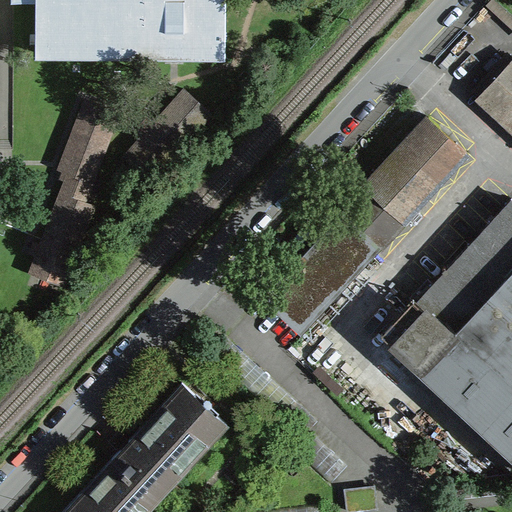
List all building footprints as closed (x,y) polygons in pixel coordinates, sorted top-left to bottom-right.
[(35,0),(35,54),(163,55),(173,56),(225,56),(225,0),(35,0)] [(511,60),(474,99),(511,137),(511,60)] [(211,111),(184,87),(154,121),(146,114),(133,129),(140,135),(123,154),(151,179),(211,111)] [(59,178),(63,179),(39,242),(33,239),(29,251),(35,254),(29,270),(66,284),(97,203),(93,202),(102,179),(95,177),(121,111),(84,97),(57,167),(62,169),(59,178)] [(293,322),(371,237),(379,245),(467,151),(428,115),(365,184),(368,186),(345,211),(344,210),(264,295),(293,322)] [(511,198),(511,197),(418,299),(431,311),(397,347),(511,453),(511,198)] [(61,511),(143,511),(226,422),(182,382),(121,448),(61,511)] [(352,511),(378,509),(375,485),(344,489),(347,511),(352,511)]
